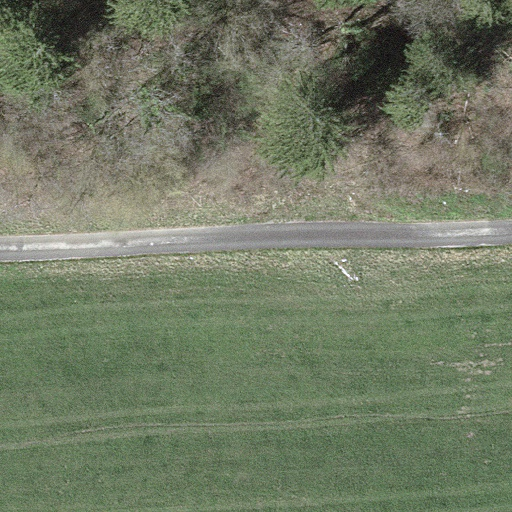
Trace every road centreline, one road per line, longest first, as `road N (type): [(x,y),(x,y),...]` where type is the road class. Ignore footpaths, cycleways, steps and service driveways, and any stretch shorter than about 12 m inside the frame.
road 1 (unclassified): [(0,244),(511,230)]
road 2 (track): [(0,44),(165,0)]
